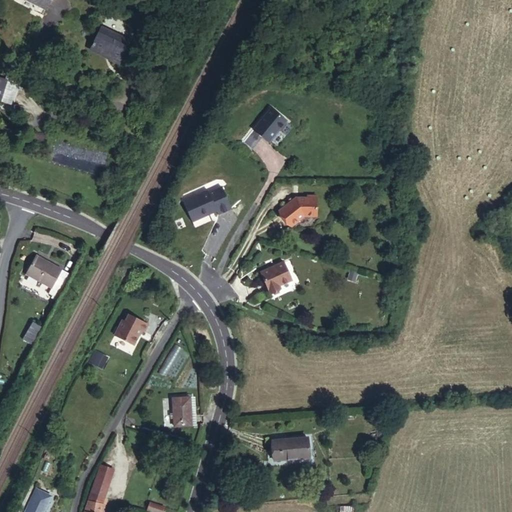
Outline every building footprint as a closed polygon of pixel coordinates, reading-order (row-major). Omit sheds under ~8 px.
[(25,0),(45,10),(50,0),(25,0)] [(90,50),(118,64),(129,42),(101,28),(90,50)] [(5,81),(0,79),(0,100),(10,104),(17,81),(7,77),(5,81)] [(270,107),(253,129),(269,141),(279,129),(281,129),(285,124),(284,122),(286,120),(270,107)] [(46,133),(28,134),(28,138),(28,142),(46,141),(46,133)] [(206,186),(181,197),(190,218),(208,210),(207,209),(214,206),(216,211),(229,205),(220,183),(207,188),(206,186)] [(295,196),(278,210),(292,226),(304,215),(316,215),(317,197),(307,197),(295,196)] [(36,256),(26,275),(51,288),(61,270),(36,256)] [(284,260),(261,270),(269,292),(280,287),(279,284),(292,279),(284,260)] [(145,330),(127,319),(123,326),(120,324),(112,339),(130,350),(138,336),(141,337),(145,330)] [(24,321),(21,327),(33,332),(36,327),(24,321)] [(95,351),(90,364),(103,369),(108,356),(95,351)] [(172,399),(173,426),(191,425),(190,397),(172,399)] [(272,441),(274,460),(309,457),(307,437),(272,441)] [(101,465),(95,484),(107,488),(113,470),(101,465)] [(101,511),(103,505),(99,504),(91,502),(93,496),(101,498),(103,499),(107,488),(95,484),(88,501),(86,501),(84,511),(101,511)] [(26,511),(44,511),(45,510),(48,511),(51,505),(48,504),(52,497),(37,490),(26,511)] [(91,502),(99,504),(101,498),(93,496),(91,502)] [(149,503),(147,510),(153,511),(161,511),(163,508),(149,503)]
